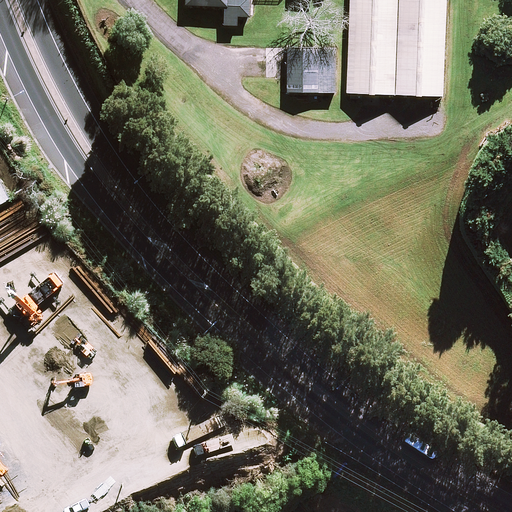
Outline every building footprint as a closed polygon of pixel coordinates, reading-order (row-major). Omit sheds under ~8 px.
[(185,0),(185,8),(224,9),(223,27),(237,28),(237,18),(250,18),(250,0),(185,0)] [(349,0),(346,94),(394,96),(397,0),(349,0)] [(397,0),(394,96),(441,97),(444,0),(397,0)] [(287,93),(336,94),(336,49),(287,49),(287,93)] [(6,183),(0,185),(0,209),(15,202),(6,183)] [(0,233),(18,224),(13,214),(0,221),(0,233)] [(25,234),(37,255),(51,247),(39,226),(25,234)]
